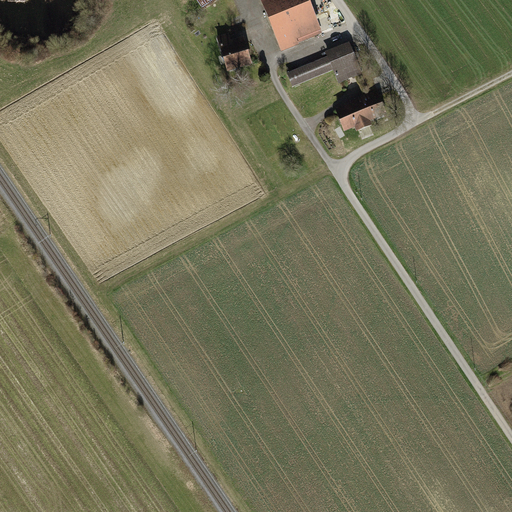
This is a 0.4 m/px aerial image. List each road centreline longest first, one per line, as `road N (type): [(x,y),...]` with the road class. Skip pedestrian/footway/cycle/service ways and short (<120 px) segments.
road 1 (unclassified): [(511,437),(334,169)]
road 2 (track): [(99,292),(334,169)]
road 3 (track): [(99,292),(246,511)]
road 4 (unclassified): [(334,169),(420,120),(338,0)]
road 5 (unclassified): [(334,169),(274,79),(256,15)]
